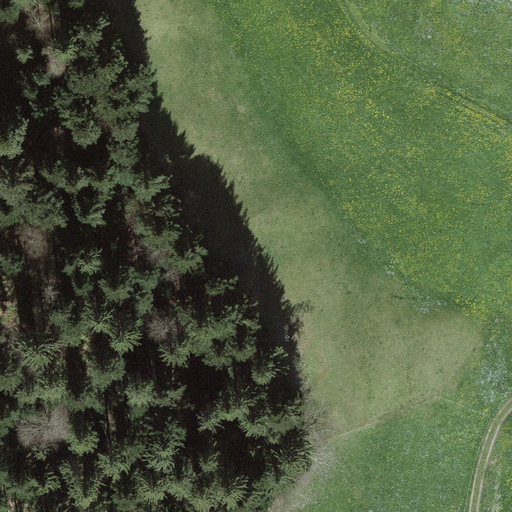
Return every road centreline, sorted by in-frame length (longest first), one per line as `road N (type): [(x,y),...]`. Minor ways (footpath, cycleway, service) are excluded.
road 1 (track): [(336,0),(381,56),(511,125)]
road 2 (track): [(511,401),(494,423),(472,511)]
